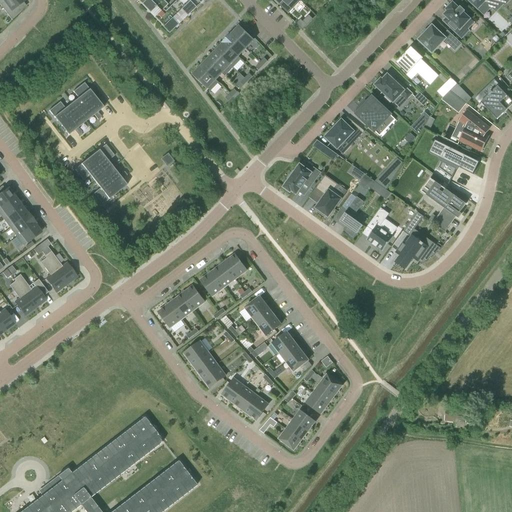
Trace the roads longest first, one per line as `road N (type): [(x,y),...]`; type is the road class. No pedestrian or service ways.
road 1 (residential): [(132,308),(195,394),(288,462),(308,458),(353,394),(353,375),(251,241),(226,236),(140,301)]
road 2 (residential): [(246,180),(384,278),(418,282),(462,249),(511,132)]
road 3 (unclassified): [(322,511),(511,258)]
road 4 (residential): [(0,146),(94,282),(0,356)]
road 5 (residential): [(440,0),(299,150),(278,147)]
road 6 (unclassified): [(121,293),(234,195)]
road 7 (unclassified): [(5,379),(121,293)]
road 8 (unclassified): [(327,86),(418,0)]
